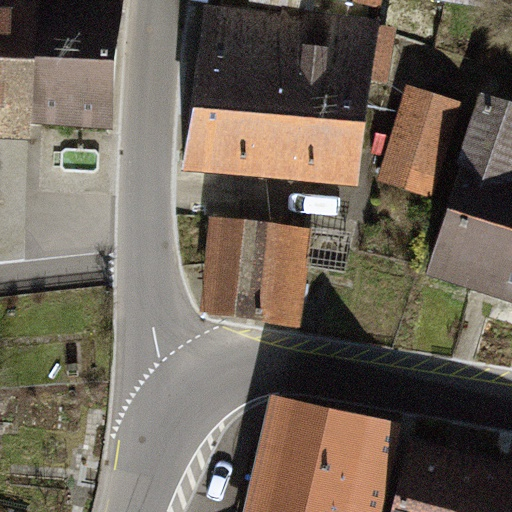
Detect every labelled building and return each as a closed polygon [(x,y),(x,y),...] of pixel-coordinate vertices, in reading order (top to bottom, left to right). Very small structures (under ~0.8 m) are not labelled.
[(0,0),(0,126),(118,132),(123,2),(108,1),(77,0),(0,0)] [(511,0),(366,0),(389,5),(389,0),(433,0),(511,13),(511,0)] [(383,23),(208,7),(193,168),(368,185),(383,23)] [(467,105),(409,89),(383,181),(440,197),(467,105)] [(511,106),(492,100),(436,276),(511,300),(511,106)] [(312,224),(211,220),(207,317),(308,321),(312,224)] [(388,511),(408,429),(281,397),(250,511),(511,511),(511,469),(415,446),(399,511),(388,511)]
